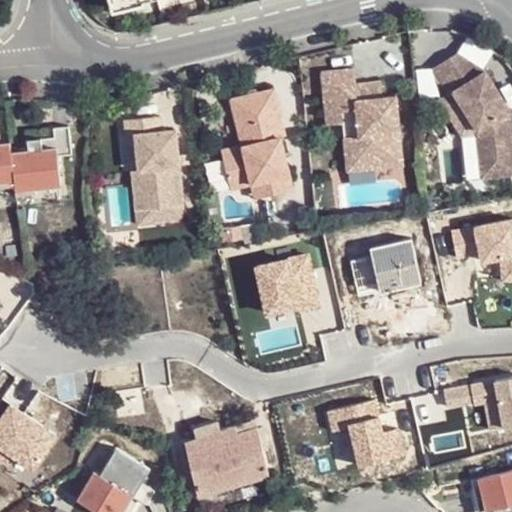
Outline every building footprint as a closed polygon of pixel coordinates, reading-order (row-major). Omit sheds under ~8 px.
[(142,0),(111,0),(114,9),(143,2),(142,0)] [(482,71),(453,53),(429,68),(446,93),(450,91),(475,130),(474,131),(480,177),(511,173),(511,153),(507,110),(482,71)] [(353,69),(321,73),(328,126),(343,124),(345,139),(348,164),(385,159),(383,139),(398,137),(393,96),(382,98),(379,98),(380,107),(358,110),(355,85),(353,69)] [(381,82),(355,85),(358,110),(380,107),(379,98),(382,98),(381,82)] [(285,131),(273,85),(231,94),(242,142),(221,147),(228,174),(248,169),(251,180),(260,177),(263,192),(293,185),(280,132),(285,131)] [(139,170),(143,210),(183,206),(176,131),(162,132),(161,117),(125,120),(127,136),(136,135),(139,170)] [(343,124),(328,126),(329,141),(345,139),(343,124)] [(0,182),(18,180),(19,190),(65,185),(61,155),(76,154),(73,126),(56,127),(57,137),(30,140),(31,150),(14,152),(13,142),(0,143),(0,182)] [(398,137),(383,139),(385,159),(348,164),(349,172),(402,165),(398,137)] [(248,169),(228,174),(230,185),(251,180),(248,169)] [(132,171),(136,211),(143,210),(139,170),(132,171)] [(260,177),(251,180),(255,194),(263,192),(260,177)] [(511,219),(450,231),(455,254),(483,248),(488,270),(511,265),(511,219)] [(308,263),(266,271),(275,316),(316,308),(308,263)] [(26,306),(28,303),(11,287),(0,300),(0,326),(5,332),(16,321),(22,312),(26,306)] [(511,375),(439,389),(443,408),(481,401),(486,427),(511,421),(511,375)] [(379,400),(335,412),(341,437),(360,433),(369,468),(405,459),(396,421),(385,423),(379,400)] [(62,432),(8,406),(0,420),(0,460),(38,479),(62,432)] [(199,494),(272,472),(259,428),(239,432),(238,426),(221,431),(220,425),(201,430),(203,438),(185,443),(199,494)] [(112,455),(96,482),(135,506),(143,511),(151,497),(138,489),(146,475),(112,455)] [(511,511),(511,466),(470,476),(478,511),(511,511)] [(131,511),(135,506),(96,482),(91,478),(74,507),(82,511),(131,511)]
